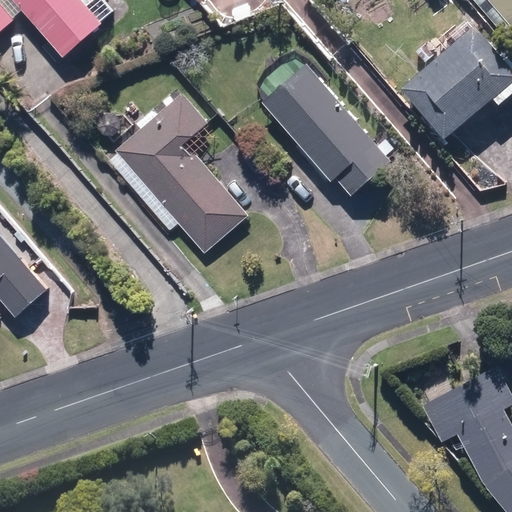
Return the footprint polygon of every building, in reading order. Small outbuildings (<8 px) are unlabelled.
[(104,16),(90,0),(0,0),(0,24),(28,2),(64,48),(104,16)] [(511,79),(511,54),(484,23),(416,83),(457,128),(511,79)] [(308,66),(273,98),(357,189),(392,157),(308,66)] [(195,91),(127,149),(212,248),(256,212),(198,144),(223,123),(195,91)] [(0,221),(0,286),(24,312),(57,282),(0,221)] [(511,395),(483,359),(434,398),(511,497),(511,395)]
